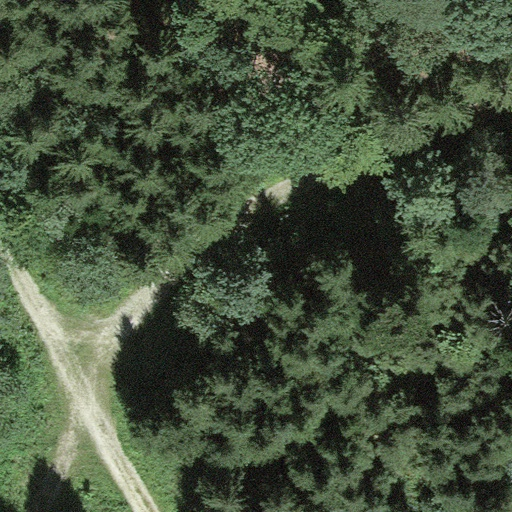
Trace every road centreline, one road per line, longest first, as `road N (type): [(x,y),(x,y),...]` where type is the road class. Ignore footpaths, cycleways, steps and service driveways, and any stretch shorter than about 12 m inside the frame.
road 1 (track): [(511,94),(275,187),(218,225),(138,308),(80,399)]
road 2 (track): [(0,248),(145,511)]
road 3 (track): [(26,511),(80,399)]
